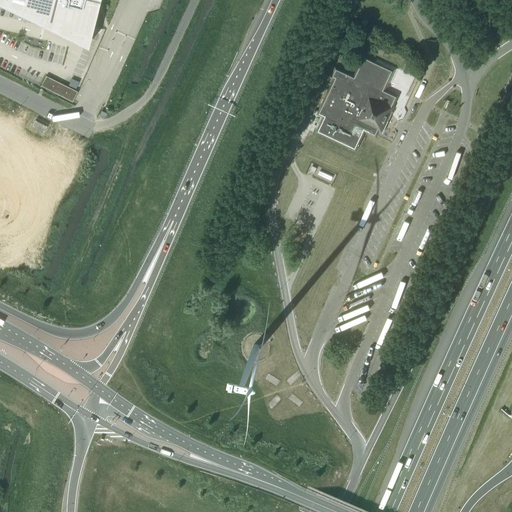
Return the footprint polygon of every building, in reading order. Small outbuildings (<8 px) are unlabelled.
[(0,0),(0,3),(87,46),(98,0),(0,0)] [(389,112),(397,96),(383,90),(385,86),(389,88),(398,69),(374,58),(373,61),(364,57),(354,77),(336,68),(332,76),(336,77),(319,113),(325,116),(318,131),(355,149),(365,128),(369,129),(368,131),(376,135),(379,128),(381,129),(382,127),(380,120),(383,114),(389,112)] [(324,74),(329,77),(333,67),(328,65),(324,74)] [(73,100),(78,90),(46,75),(41,86),(73,100)] [(47,126),(35,121),(32,126),(44,132),(47,126)] [(255,342),(253,343),(252,344),(251,346),(250,348),(250,349),(251,350),(252,352),(254,353),(255,354),(257,354),(258,353),(259,352),(260,351),(261,350),(261,349),(261,347),(261,346),(260,344),(259,343),(258,343),(256,342),(255,342)]
